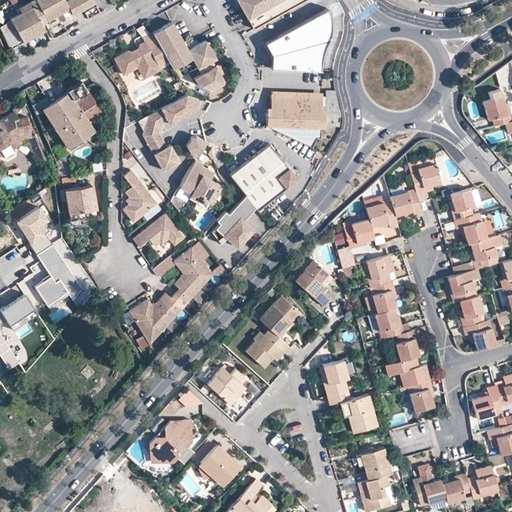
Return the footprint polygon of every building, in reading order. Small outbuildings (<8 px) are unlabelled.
[(36,22),(41,19),(48,14),(63,5),(65,4),(68,11),(76,6),(78,5),(75,0),(25,0),(13,8),(15,12),(7,16),(9,19),(19,37),(20,39),(35,30),(39,28),(36,22)] [(92,1),(91,0),(86,0),(78,5),(80,8),(92,1)] [(301,0),(234,0),(250,28),(301,0)] [(267,54),(267,68),(318,70),(318,67),(318,63),(318,58),(319,53),(322,47),(325,41),(327,34),(328,27),(328,21),(326,13),(324,8),(261,42),(267,54)] [(0,23),(0,27),(7,44),(19,37),(9,19),(0,23)] [(185,49),(169,20),(150,31),(166,59),(171,67),(190,57),(195,67),(197,65),(210,58),(213,56),(203,39),(185,49)] [(35,30),(20,39),(24,47),(39,38),(35,30)] [(131,52),(130,50),(126,49),(112,57),(121,73),(136,65),(137,63),(135,60),(139,58),(143,63),(142,66),(146,74),(159,67),(157,64),(166,59),(150,31),(140,36),(142,40),(137,43),(136,46),(137,48),(131,52)] [(218,73),(213,65),(210,58),(197,65),(201,72),(199,73),(192,77),(195,83),(210,88),(221,82),(222,79),(218,73)] [(146,74),(142,66),(138,69),(142,76),(146,74)] [(66,87),(69,90),(43,108),(66,146),(92,129),(87,122),(88,121),(101,112),(85,89),(84,89),(78,79),(66,87)] [(158,106),(165,118),(192,105),(195,96),(185,92),(158,106)] [(310,98),(310,96),(270,93),(269,108),(266,108),(265,124),(310,146),(316,137),(319,138),(320,126),(323,126),(324,111),(321,111),(322,97),(316,96),(314,99),(310,98)] [(508,121),(504,104),(501,96),(482,102),(486,119),(491,118),(493,125),(504,122),(508,121)] [(192,105),(165,118),(166,120),(191,108),(192,105)] [(164,146),(157,132),(159,123),(166,120),(165,118),(158,106),(145,114),(142,130),(141,134),(161,170),(177,160),(170,147),(167,149),(165,145),(164,146)] [(15,114),(12,109),(0,116),(0,154),(6,155),(12,151),(13,145),(20,140),(18,137),(20,136),(24,135),(28,134),(33,146),(29,147),(34,161),(43,157),(33,133),(29,134),(25,114),(16,116),(15,114)] [(142,130),(145,114),(136,119),(142,130)] [(182,147),(196,152),(203,135),(188,130),(182,147)] [(33,146),(28,134),(24,135),(29,147),(33,146)] [(265,142),(227,172),(244,193),(254,205),(255,208),(293,177),(265,142)] [(431,155),(407,162),(409,169),(434,163),(431,155)] [(189,192),(188,195),(195,199),(197,196),(206,201),(209,203),(219,186),(207,179),(209,176),(196,169),(199,165),(200,163),(193,159),(177,185),(189,192)] [(434,163),(409,169),(414,188),(418,200),(425,198),(423,192),(422,187),(431,185),(440,182),(434,163)] [(199,165),(196,169),(209,176),(211,172),(199,165)] [(154,202),(128,169),(120,175),(128,185),(122,190),(126,196),(126,203),(122,206),(122,210),(131,221),(154,202)] [(66,200),(68,211),(88,208),(94,207),(90,185),(59,189),(60,200),(66,200)] [(421,215),(418,201),(418,200),(414,188),(389,195),(390,199),(394,215),(402,213),(411,210),(412,214),(413,217),(421,215)] [(471,189),(451,194),(453,202),(458,219),(473,215),(471,207),(475,206),(471,189)] [(173,192),(169,200),(174,207),(181,202),(173,192)] [(254,205),(244,193),(236,202),(247,212),(254,205)] [(195,199),(188,195),(186,197),(203,207),(206,201),(197,196),(195,199)] [(394,215),(390,199),(365,206),(368,218),(370,226),(379,224),(388,221),(388,225),(389,228),(397,226),(394,215)] [(247,212),(236,202),(226,212),(223,209),(215,219),(218,222),(210,231),(220,243),(225,237),(230,232),(226,229),(235,220),(238,223),(241,219),(247,212)] [(458,219),(453,202),(449,204),(454,221),(458,219)] [(26,238),(35,253),(51,243),(45,232),(48,230),(43,221),(46,219),(38,206),(16,221),(23,231),(27,237),(26,238)] [(88,208),(68,211),(69,219),(89,216),(88,208)] [(182,237),(162,212),(133,235),(134,236),(138,243),(139,243),(146,238),(151,234),(157,241),(159,243),(166,237),(172,245),(182,237)] [(473,215),(458,219),(454,221),(455,222),(456,229),(459,228),(463,227),(465,236),(468,244),(471,243),(488,238),(487,235),(483,223),(481,213),(473,215)] [(374,238),(370,226),(368,218),(350,222),(351,227),(344,229),(349,247),(366,243),(365,240),(374,238)] [(252,228),(241,219),(238,223),(230,232),(225,237),(235,246),(252,228)] [(238,223),(235,220),(226,229),(230,232),(238,223)] [(494,232),(491,221),(483,223),(487,235),(494,232)] [(157,241),(151,234),(146,238),(152,245),(157,241)] [(488,238),(471,243),(473,253),(478,251),(481,260),(473,262),(475,269),(478,268),(484,267),(500,262),(495,247),(503,245),(500,235),(488,238)] [(80,288),(51,243),(35,253),(45,268),(49,275),(33,285),(45,304),(65,291),(67,294),(70,299),(80,288)] [(207,268),(189,246),(171,260),(181,272),(171,282),(177,287),(175,289),(185,301),(186,299),(186,300),(211,273),(207,268)] [(478,251),(473,253),(471,253),(473,262),(481,260),(478,251)] [(339,255),(342,267),(352,264),(348,252),(339,255)] [(389,253),(388,254),(372,258),(361,261),(368,286),(372,285),(387,281),(384,271),(388,270),(393,269),(389,253)] [(511,258),(500,262),(507,288),(509,287),(511,286),(511,258)] [(321,306),(329,298),(322,291),(319,289),(323,284),(319,280),(326,272),(311,259),(293,279),(321,306)] [(475,269),(448,277),(451,287),(456,302),(460,301),(478,296),(473,281),(481,279),(478,268),(475,269)] [(392,279),(390,280),(388,281),(393,298),(397,297),(392,279)] [(387,281),(372,285),(375,293),(371,294),(376,312),(393,307),(395,306),(393,298),(388,281),(387,281)] [(185,301),(175,289),(169,296),(163,291),(162,293),(175,311),(180,307),(179,306),(185,301)] [(65,291),(45,304),(47,307),(67,294),(65,291)] [(36,313),(23,293),(10,301),(0,308),(0,322),(4,320),(11,330),(36,313)] [(175,311),(162,293),(150,305),(145,297),(126,308),(146,343),(175,311)] [(268,326),(278,335),(284,330),(280,327),(288,319),(296,309),(279,294),(258,317),(268,326)] [(467,326),(483,322),(481,314),(485,313),(480,295),(478,296),(460,301),(462,310),(467,326)] [(393,307),(376,312),(373,313),(378,330),(382,330),(384,336),(395,333),(400,332),(395,315),(393,307)] [(506,313),(496,316),(499,324),(508,321),(506,313)] [(395,315),(400,332),(403,331),(409,329),(407,321),(401,323),(399,314),(395,315)] [(291,322),(288,319),(280,327),(284,330),(291,322)] [(477,351),(497,345),(490,320),(483,322),(467,326),(464,327),(463,328),(465,336),(469,335),(472,334),(475,342),(477,351)] [(253,338),(244,349),(263,366),(272,356),(280,348),(283,350),(285,352),(290,346),(278,335),(268,326),(261,335),(256,341),(253,338)] [(411,329),(416,346),(419,345),(415,327),(411,329)] [(403,331),(400,332),(395,333),(397,341),(394,342),(398,359),(408,356),(415,355),(418,354),(416,346),(411,329),(409,329),(403,331)] [(256,341),(261,335),(257,331),(252,337),(253,338),(256,341)] [(14,357),(8,348),(0,352),(0,357),(7,368),(12,365),(9,361),(14,357)] [(280,348),(272,356),(275,359),(283,350),(280,348)] [(418,365),(415,355),(408,356),(411,367),(418,365)] [(408,356),(398,359),(383,364),(387,375),(397,372),(402,386),(409,384),(425,380),(429,378),(425,363),(418,365),(411,367),(408,356)] [(352,375),(347,357),(342,359),(322,364),(324,373),(320,374),(323,383),(328,403),(338,400),(347,398),(348,397),(343,378),(346,377),(352,375)] [(224,399),(239,381),(243,376),(234,367),(229,373),(220,365),(206,382),(224,399)] [(511,372),(502,375),(504,381),(505,385),(494,387),(500,405),(507,403),(506,400),(511,398),(511,372)] [(429,378),(425,380),(430,397),(434,396),(429,378)] [(432,405),(430,397),(425,380),(409,384),(411,392),(408,393),(412,410),(432,405)] [(230,404),(245,387),(239,381),(224,399),(230,404)] [(200,388),(205,393),(209,389),(204,384),(200,388)] [(476,419),(501,411),(500,405),(494,387),(494,384),(486,386),(487,390),(488,393),(479,396),(470,398),(476,419)] [(375,424),(367,392),(348,397),(347,398),(352,413),(347,414),(350,426),(352,431),(375,424)] [(347,398),(338,400),(342,415),(344,415),(347,414),(352,413),(347,398)] [(155,445),(150,450),(150,457),(154,461),(171,460),(176,455),(175,448),(178,444),(184,445),(190,439),(190,417),(182,417),(176,424),(169,417),(148,440),(155,445)] [(508,451),(511,450),(511,449),(511,424),(511,423),(505,425),(485,430),(487,438),(491,437),(494,436),(497,445),(499,453),(508,451)] [(209,473),(220,483),(238,461),(214,440),(195,460),(200,464),(209,473)] [(192,452),(184,445),(178,444),(175,448),(176,455),(183,462),(192,452)] [(355,451),(355,454),(360,452),(373,449),(372,446),(355,451)] [(363,462),(367,478),(385,473),(390,472),(382,446),(373,449),(360,452),(363,462)] [(416,464),(420,476),(430,473),(426,461),(416,464)] [(209,473),(200,464),(196,466),(202,477),(209,473)] [(476,477),(466,480),(469,491),(472,498),(479,496),(478,493),(497,488),(495,483),(490,464),(474,468),(475,474),(476,477)] [(447,477),(448,480),(465,476),(464,472),(447,477)] [(367,478),(357,481),(359,490),(363,490),(367,489),(369,496),(365,498),(368,508),(388,503),(386,493),(390,492),(385,473),(367,478)] [(440,482),(439,478),(431,480),(422,483),(421,480),(420,476),(412,478),(419,505),(428,502),(445,498),(440,482)] [(440,482),(445,498),(446,502),(463,497),(462,493),(469,491),(466,480),(465,477),(465,476),(448,480),(440,482)] [(263,511),(270,504),(260,495),(257,498),(255,501),(250,497),(253,494),(261,484),(255,478),(222,511),(238,511),(240,511),(241,511),(263,511)] [(343,491),(356,489),(355,482),(342,484),(343,491)] [(479,496),(498,491),(497,488),(478,493),(479,496)] [(445,498),(428,502),(430,510),(447,505),(446,502),(445,498)]
